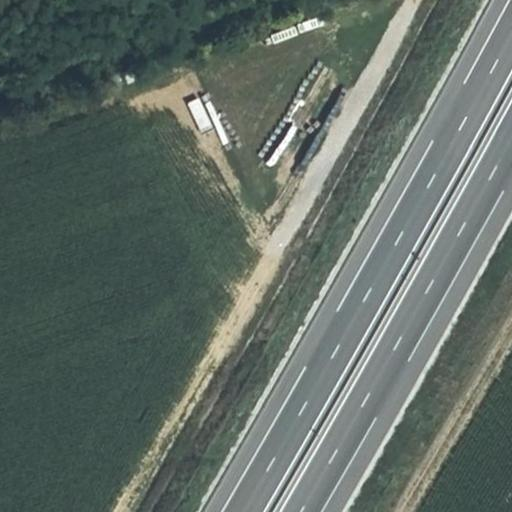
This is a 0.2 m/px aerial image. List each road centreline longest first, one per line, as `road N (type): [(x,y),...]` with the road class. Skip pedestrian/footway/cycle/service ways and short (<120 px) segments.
road 1 (track): [(125,511),(413,0)]
road 2 (motorway): [(511,16),(232,511)]
road 3 (motorway): [(291,511),(511,122)]
road 4 (track): [(407,511),(511,332)]
